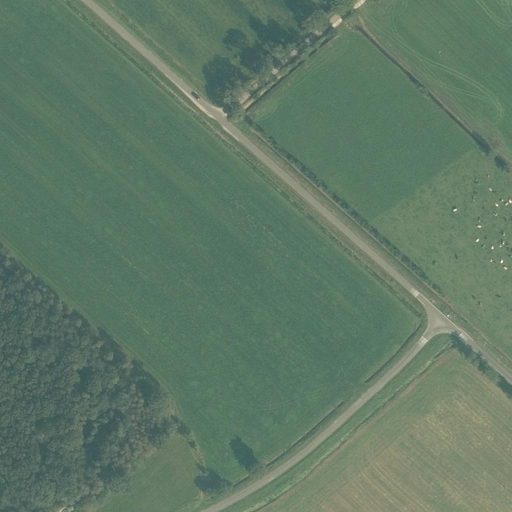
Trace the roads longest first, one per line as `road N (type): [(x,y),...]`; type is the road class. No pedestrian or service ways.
road 1 (unclassified): [(443,318),(86,0)]
road 2 (unclassified): [(209,511),(300,456),(443,318)]
road 3 (track): [(174,429),(0,263)]
